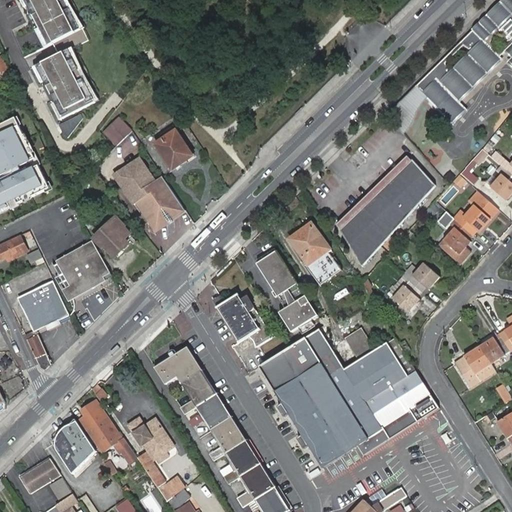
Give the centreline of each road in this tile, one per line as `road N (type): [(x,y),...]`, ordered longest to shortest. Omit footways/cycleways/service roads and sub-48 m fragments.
road 1 (primary): [(173,282),(462,0)]
road 2 (primary): [(443,0),(166,274)]
road 3 (residential): [(173,282),(299,477),(312,511)]
road 4 (residential): [(476,283),(434,331),(429,357),(511,499)]
